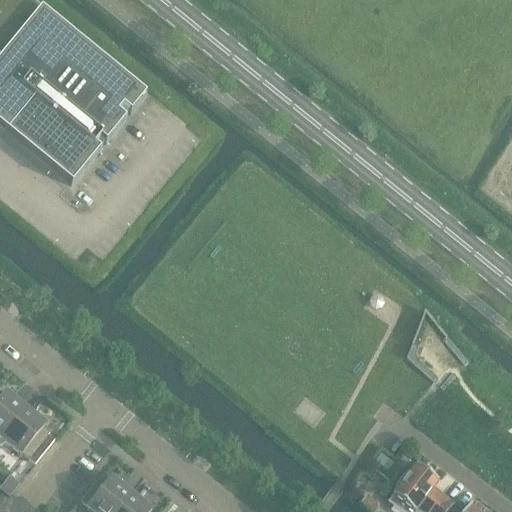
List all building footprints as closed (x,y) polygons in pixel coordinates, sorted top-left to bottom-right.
[(129,117),(145,98),(143,97),(142,99),(20,0),(0,0),(0,60),(3,63),(0,66),(0,127),(71,186),(70,187),(71,188),(99,154),(93,149),(99,141),(105,146),(125,123),(123,122),(128,116),(129,117)] [(0,440),(25,410),(6,394),(1,400),(0,399),(0,440)] [(25,410),(0,440),(0,447),(5,445),(20,457),(21,456),(28,462),(48,438),(40,432),(45,426),(25,410)] [(397,511),(448,511),(453,506),(452,505),(451,504),(450,506),(443,500),(444,499),(441,496),(440,498),(432,492),(433,490),(432,490),(436,485),(437,484),(415,467),(414,468),(414,469),(406,479),(403,477),(394,488),(397,491),(393,497),(392,497),(391,498),(392,498),(387,504),(397,511)] [(11,494),(20,483),(12,476),(2,488),(11,494)] [(86,511),(87,511),(117,511),(131,496),(111,480),(107,485),(99,479),(79,504),(87,510),(86,511)] [(131,496),(117,511),(150,511),(151,511),(131,496)]
